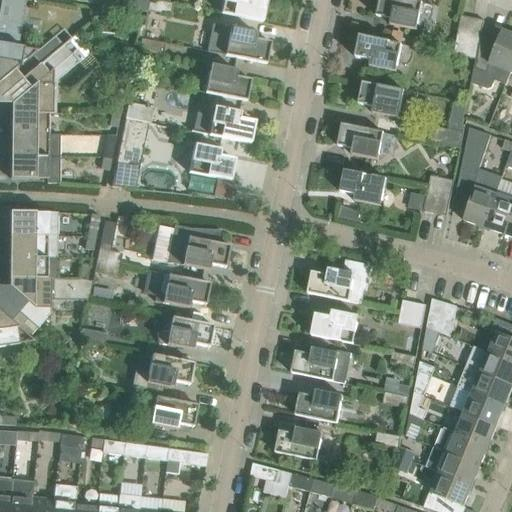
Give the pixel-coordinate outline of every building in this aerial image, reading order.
[(223,0),(220,14),(263,23),(267,1),(261,0),(223,0)] [(379,0),(377,17),(393,20),(392,25),(391,25),(391,26),(417,31),(423,3),(405,0),(379,0)] [(149,1),(147,12),(170,17),(172,6),(149,1)] [(103,16),(101,30),(120,31),(121,18),(103,16)] [(465,58),(473,19),(461,16),(453,56),(465,58)] [(476,60),(481,35),(484,21),(473,19),(465,58),(476,60)] [(0,81),(3,79),(4,80),(10,75),(17,84),(40,65),(32,55),(27,50),(18,48),(22,25),(0,21),(0,81)] [(229,31),(211,27),(206,53),(266,65),(271,43),(254,40),(255,35),(257,35),(257,34),(230,29),(229,31)] [(505,86),(511,73),(511,68),(511,34),(502,31),(498,42),(481,35),(476,60),(471,86),(486,92),(491,89),(494,82),(505,86)] [(360,37),(356,58),(372,62),(371,67),(370,67),(370,68),(397,73),(402,45),(360,37)] [(141,41),(138,53),(162,58),(164,46),(141,41)] [(11,113),(11,114),(56,114),(56,85),(85,60),(72,44),(42,68),(40,65),(17,84),(25,93),(19,98),(11,105),(11,113)] [(235,73),(237,72),(210,66),(204,94),(247,102),(251,81),(235,78),(235,73)] [(363,83),(359,105),(375,108),(374,113),(373,114),(400,119),(401,120),(401,119),(400,118),(401,112),(414,115),(418,95),(405,92),(363,83)] [(115,101),(113,113),(120,115),(123,102),(115,101)] [(128,103),(111,188),(123,189),(127,171),(137,122),(148,124),(151,107),(128,103)] [(213,114),(197,112),(194,132),(191,131),(191,133),(250,145),(255,123),(238,120),(239,115),(240,114),(241,114),(214,108),(214,109),(214,110),(213,114)] [(117,131),(120,115),(113,113),(109,129),(117,131)] [(56,115),(56,114),(11,114),(11,135),(49,136),(49,115),(56,115)] [(450,121),(448,130),(461,133),(463,124),(450,121)] [(137,122),(127,171),(138,173),(148,124),(137,122)] [(342,125),(338,147),(355,150),(354,155),(352,156),(379,161),(385,134),(342,125)] [(470,127),(461,171),(477,176),(473,188),(475,188),(471,200),(464,221),(485,228),(496,195),(501,180),(502,178),(479,171),(491,135),(470,127)] [(433,144),(461,149),(464,133),(461,133),(448,130),(436,128),(433,144)] [(11,135),(10,157),(59,158),(60,136),(49,136),(11,135)] [(103,156),(111,158),(116,137),(107,137),(103,156)] [(502,149),(511,152),(511,149),(511,141),(505,139),(505,141),(502,149)] [(221,152),(221,151),(194,146),(189,174),(231,182),(235,161),(218,157),(219,152),(221,152)] [(109,172),(111,158),(103,156),(101,170),(109,172)] [(59,185),(59,158),(10,157),(10,179),(47,180),(47,184),(59,185)] [(382,208),(387,180),(345,172),(341,193),(357,197),(356,201),(355,202),(382,208)] [(427,198),(424,212),(435,215),(442,179),(431,177),(427,198)] [(442,179),(435,215),(447,217),(454,181),(442,179)] [(511,200),(496,195),(485,228),(505,235),(511,215),(511,200)] [(10,214),(9,237),(57,237),(58,213),(47,213),(46,215),(10,214)] [(87,236),(95,238),(99,216),(91,216),(90,222),(87,236)] [(104,223),(94,274),(105,276),(110,252),(116,225),(104,223)] [(159,226),(152,259),(209,272),(209,271),(208,270),(209,265),(225,269),(230,247),(218,245),(220,231),(190,229),(174,226),(174,229),(159,226)] [(93,252),(95,238),(87,236),(85,250),(93,252)] [(9,237),(9,258),(57,259),(57,237),(9,237)] [(110,252),(105,276),(117,278),(122,255),(110,252)] [(57,259),(9,258),(9,280),(57,280),(57,259)] [(346,261),(344,273),(329,270),(330,271),(329,276),(312,273),(308,294),(362,305),(370,266),(346,261)] [(79,279),(87,281),(90,267),(82,266),(79,279)] [(153,301),(189,309),(188,308),(189,303),(205,306),(210,285),(147,272),(142,294),(154,296),(153,301)] [(57,280),(9,280),(9,289),(22,301),(15,310),(37,329),(50,315),(50,301),(88,302),(92,282),(87,281),(79,279),(78,279),(78,281),(57,280)] [(432,300),(427,329),(440,334),(446,304),(432,300)] [(410,327),(415,304),(403,301),(398,325),(410,327)] [(426,306),(415,304),(410,327),(421,330),(426,306)] [(458,307),(446,304),(440,334),(450,338),(458,307)] [(88,305),(85,319),(92,320),(92,322),(99,324),(102,308),(88,305)] [(37,329),(15,310),(7,319),(0,313),(0,347),(24,344),(37,329)] [(333,319),(316,315),(312,337),(354,345),(360,318),(333,312),(333,313),(334,314),(333,319)] [(193,351),(192,350),(193,345),(209,348),(213,327),(172,318),(169,333),(157,333),(158,344),(193,351)] [(496,320),(483,351),(511,363),(511,325),(496,319),(496,320)] [(106,335),(83,330),(80,342),(104,346),(106,335)] [(466,368),(511,386),(511,363),(483,351),(474,348),(466,368)] [(345,385),(351,354),(338,352),(337,354),(313,350),(314,351),(313,356),(296,353),(292,374),(334,383),(345,385)] [(414,370),(416,358),(393,353),(390,365),(414,370)] [(194,364),(152,356),(148,374),(136,372),(133,387),(161,393),(163,387),(173,389),(173,388),(172,387),(173,383),(189,386),(194,364)] [(435,369),(419,363),(418,372),(431,377),(435,369)] [(458,388),(472,394),(505,407),(505,406),(511,389),(511,386),(466,368),(458,388)] [(74,370),(72,381),(96,386),(98,374),(74,370)] [(418,372),(413,393),(423,397),(432,377),(431,377),(418,372)] [(338,425),(343,397),(317,392),(318,393),(316,398),(300,395),(296,416),(338,425)] [(406,410),(409,398),(385,393),(383,405),(406,410)] [(414,417),(423,421),(427,412),(418,409),(423,397),(413,393),(409,415),(414,417)] [(505,408),(505,407),(472,394),(464,414),(497,427),(505,408)] [(150,425),(176,431),(177,431),(176,430),(177,425),(193,428),(197,407),(156,398),(150,425)] [(464,414),(456,434),(489,447),(489,446),(497,427),(464,414)] [(2,417),(2,426),(17,426),(17,417),(2,417)] [(65,417),(63,428),(86,433),(89,421),(65,417)] [(425,421),(423,421),(414,417),(411,425),(421,429),(425,421)] [(297,430),(298,431),(297,436),(280,432),(276,454),(318,462),(324,435),(297,429),(297,430)] [(489,447),(456,434),(444,429),(436,449),(480,467),(488,448),(489,447)] [(4,432),(4,447),(16,448),(16,441),(17,433),(4,432)] [(17,433),(16,441),(38,443),(38,441),(39,434),(17,433)] [(39,434),(38,441),(60,444),(60,436),(39,433),(39,434)] [(395,449),(399,449),(401,438),(377,433),(375,445),(395,449)] [(60,444),(59,447),(81,449),(82,438),(60,436),(60,444)] [(91,439),(90,448),(102,450),(103,441),(91,439)] [(103,441),(102,450),(102,454),(123,457),(125,444),(103,441)] [(123,457),(145,459),(146,447),(125,444),(123,457)] [(145,459),(166,462),(168,450),(146,447),(145,459)] [(426,468),(440,474),(472,487),(473,486),(480,467),(436,449),(434,448),(426,468)] [(166,462),(165,473),(178,475),(179,464),(205,468),(208,455),(168,450),(166,462)] [(403,459),(412,463),(416,454),(406,450),(403,459)] [(407,474),(412,463),(403,459),(398,470),(407,474)] [(253,465),(251,477),(266,481),(275,484),(278,471),(253,465)] [(292,474),(288,487),(310,493),(313,480),(292,474)] [(462,511),(464,508),(472,488),(472,487),(440,474),(426,509),(427,509),(436,511),(462,511)] [(0,511),(8,511),(12,481),(0,479),(0,511)] [(335,485),(313,480),(310,493),(331,499),(335,485)] [(12,481),(8,511),(30,511),(32,498),(33,483),(12,481)] [(335,485),(331,499),(352,505),(356,490),(335,485)] [(55,486),(53,501),(52,511),(73,511),(75,503),(76,488),(55,486)] [(356,490),(352,505),(373,510),(373,508),(376,499),(377,496),(356,490)] [(96,505),(95,511),(117,511),(119,497),(97,495),(96,505)] [(117,511),(138,511),(139,510),(140,499),(119,496),(119,497),(117,511)] [(30,511),(52,511),(53,501),(32,498),(30,511)] [(376,499),(373,508),(386,511),(396,511),(398,507),(376,499)] [(73,511),(95,511),(96,505),(75,503),(73,511)]
